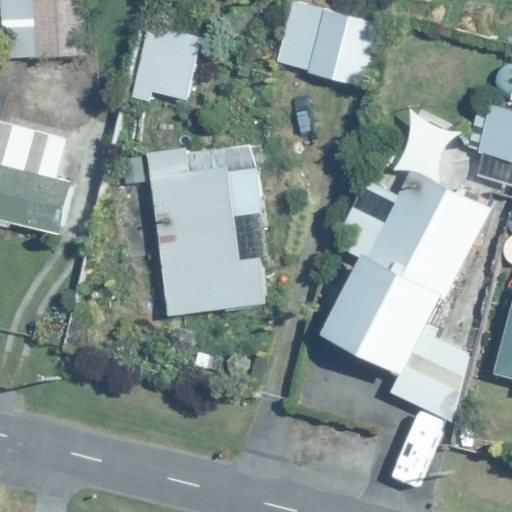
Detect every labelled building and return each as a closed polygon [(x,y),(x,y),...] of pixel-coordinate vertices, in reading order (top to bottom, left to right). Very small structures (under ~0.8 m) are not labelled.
[(6,0),(8,51),(88,49),(86,0),(6,0)] [(338,0),(298,0),(279,58),(368,87),(391,18),(338,0)] [(208,32),(156,18),(137,92),(155,97),(157,88),(191,96),(208,32)] [(511,154),(511,102),(495,97),(491,112),(480,109),(470,143),(511,154)] [(80,134),(0,114),(0,217),(55,232),(80,134)] [(127,178),(155,174),(173,312),(273,299),(268,252),(248,255),(243,213),(268,210),(261,158),(192,167),(189,141),(123,150),(127,178)] [(337,238),(367,253),(329,327),(405,366),(396,384),(455,414),(485,355),(432,327),(498,201),(419,160),(404,189),(371,172),(337,238)] [(511,322),(500,366),(511,369),(511,322)] [(379,387),(315,361),(305,384),(369,410),(379,387)]
